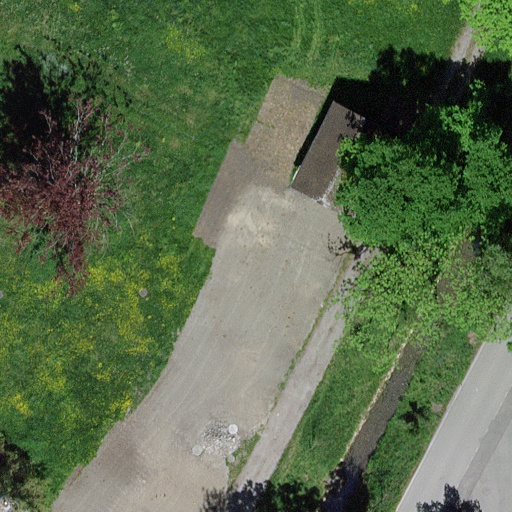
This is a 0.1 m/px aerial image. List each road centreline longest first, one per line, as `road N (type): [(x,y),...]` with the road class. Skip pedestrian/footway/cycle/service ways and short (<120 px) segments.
road 1 (track): [(248,511),(511,0)]
road 2 (unclassified): [(511,332),(421,511)]
